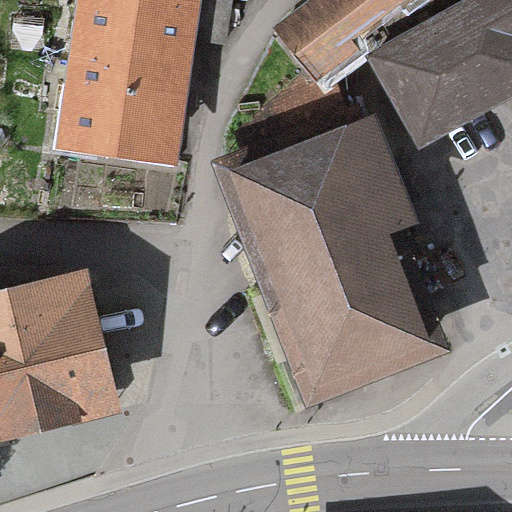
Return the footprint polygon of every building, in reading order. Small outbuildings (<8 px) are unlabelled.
[(99,0),(80,134),(161,147),(178,35),(226,42),(232,0),(196,0),(195,5),(183,4),(155,0),(99,0)] [(323,0),(285,29),(318,73),(329,65),(355,48),(343,32),(366,16),(365,14),(389,0),(323,0)] [(511,0),(389,0),(365,14),(366,16),(384,49),(374,55),(423,141),(434,135),(428,126),(511,79),(511,0)] [(407,234),(372,142),(259,186),(250,206),(319,383),(430,340),(391,240),(407,234)] [(76,421),(72,406),(108,398),(85,300),(26,314),(23,297),(14,299),(12,289),(0,292),(0,423),(8,422),(11,436),(76,421)]
